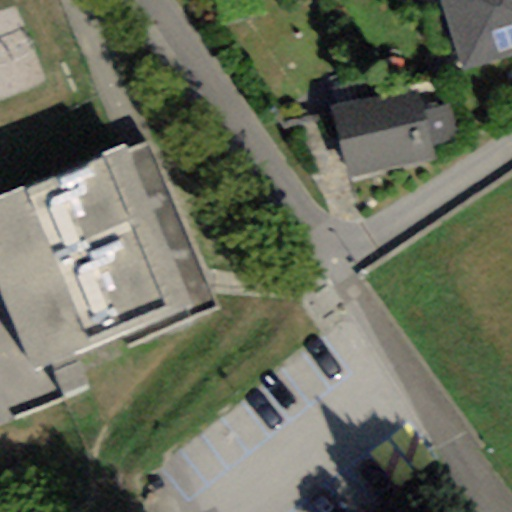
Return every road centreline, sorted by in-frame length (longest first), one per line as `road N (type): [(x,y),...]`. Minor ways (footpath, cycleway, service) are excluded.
road 1 (residential): [(232,511),(402,386),(324,269)]
road 2 (residential): [(324,269),(151,0)]
road 3 (residential): [(324,269),(511,158)]
road 4 (unknown): [(55,0),(46,43),(0,149)]
